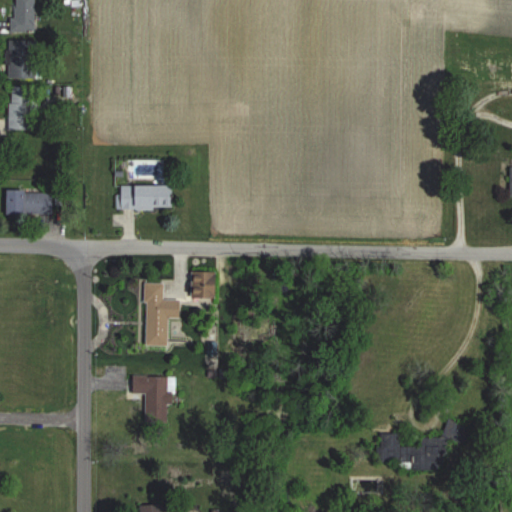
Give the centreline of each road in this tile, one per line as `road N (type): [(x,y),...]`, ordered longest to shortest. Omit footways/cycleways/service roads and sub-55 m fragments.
road 1 (tertiary): [(511,252),(0,243)]
road 2 (tertiary): [(82,511),(82,243)]
